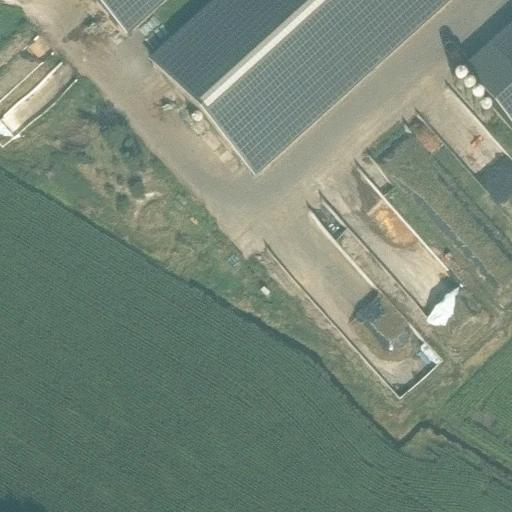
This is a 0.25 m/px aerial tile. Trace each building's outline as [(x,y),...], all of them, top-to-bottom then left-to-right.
[(87,0),(125,42),(171,0),(87,0)] [(227,0),(152,68),(253,180),(452,0),(227,0)] [(511,94),(511,30),(461,77),(493,112),(511,94)] [(511,101),(496,116),(511,132),(511,101)] [(363,182),(352,191),(331,210),(350,231),(382,203),(363,182)]
